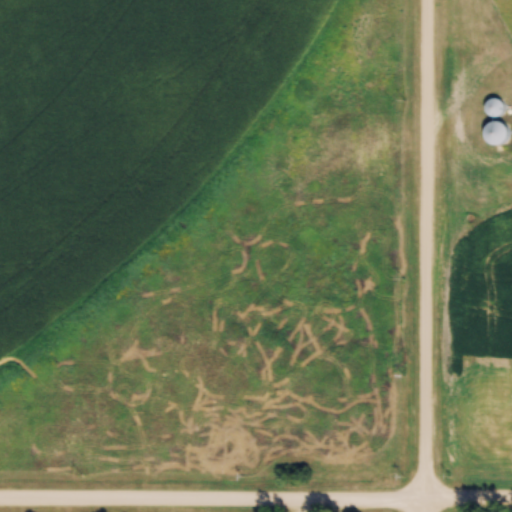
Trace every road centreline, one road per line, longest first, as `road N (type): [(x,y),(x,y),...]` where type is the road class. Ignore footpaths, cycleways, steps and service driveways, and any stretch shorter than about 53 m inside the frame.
road 1 (residential): [(511,504),(0,502)]
road 2 (residential): [(424,511),(425,0)]
